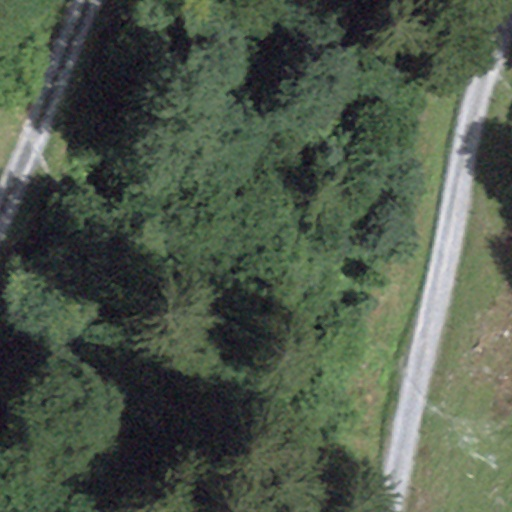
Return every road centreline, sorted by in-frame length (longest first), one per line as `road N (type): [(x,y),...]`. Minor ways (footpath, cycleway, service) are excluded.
road 1 (track): [(387,511),(471,131),(511,16)]
road 2 (track): [(92,0),(0,211)]
